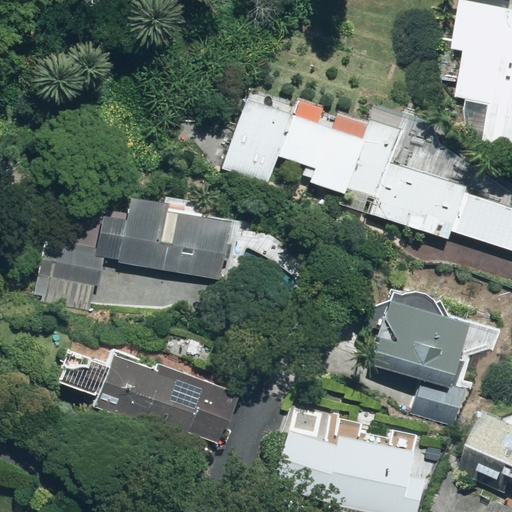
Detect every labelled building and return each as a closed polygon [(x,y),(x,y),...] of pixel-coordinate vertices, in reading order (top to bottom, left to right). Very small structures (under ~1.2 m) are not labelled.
[(511,8),(473,0),(461,0),(453,46),(464,49),(455,97),(467,99),(465,110),(470,143),(511,152),(511,8)] [(445,238),(447,230),(511,251),(511,206),(464,192),(459,190),(461,186),(384,161),(393,127),(398,112),(367,102),(364,118),(327,108),(326,111),(314,108),(316,104),(289,96),(288,100),(245,87),(240,97),(224,150),(219,168),(265,183),(273,155),(308,167),(307,171),(299,169),(298,175),(306,177),(304,182),(346,196),(342,206),(360,212),(365,196),(372,199),(367,214),(445,238)] [(217,279),(224,220),(196,217),(198,205),(122,196),(120,217),(95,214),(92,247),(50,241),(49,251),(41,250),(34,294),(42,295),(41,302),(90,310),(93,285),(97,286),(100,257),(115,259),(115,262),(217,279)] [(462,320),(382,298),(364,366),(416,379),(411,396),(454,407),(460,387),(452,385),(459,359),(452,357),(462,320)] [(214,445),(234,392),(149,361),(147,366),(139,363),(142,354),(111,343),(87,406),(181,441),(184,434),(214,445)] [(467,443),(511,462),(511,417),(505,419),(482,412),(467,443)] [(285,429),(269,484),(378,511),(413,511),(419,477),(406,473),(412,433),(386,428),(384,444),(332,434),(331,442),(285,429)] [(511,511),(511,508),(493,499),(486,511),(511,511)]
